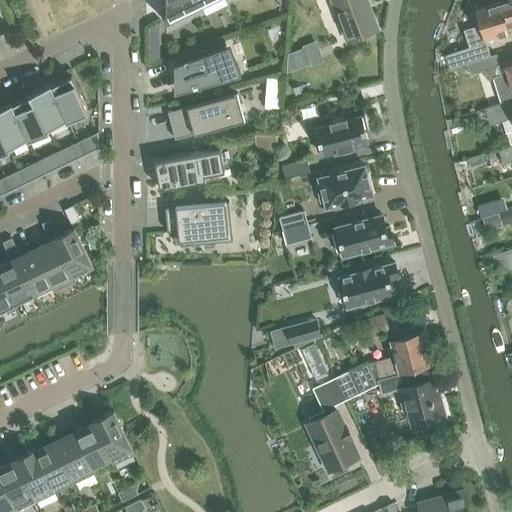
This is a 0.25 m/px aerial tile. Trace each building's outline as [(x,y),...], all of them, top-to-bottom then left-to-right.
[(165,0),(166,7),(166,22),(212,0),(165,0)] [(332,0),(348,41),(378,29),(367,0),(332,0)] [(465,30),(471,48),(446,56),(450,69),(467,63),(467,64),(497,55),(496,54),(490,55),(485,40),(496,36),(496,37),(509,33),(507,26),(511,24),(511,0),(506,0),(476,9),(481,25),(465,30)] [(230,44),(175,64),(175,93),(182,91),(241,75),(236,61),(230,44)] [(292,52),(298,67),(321,59),(315,44),(292,52)] [(509,101),(511,99),(511,59),(500,64),(497,55),(467,64),(471,75),(485,71),(488,79),(494,77),(502,103),(509,101)] [(72,75),(52,85),(69,120),(89,111),(72,75)] [(282,78),(267,77),(266,92),(280,93),(282,78)] [(51,83),(29,94),(30,96),(32,95),(49,130),(50,130),(49,128),(66,120),(67,122),(69,120),(52,85),(51,83)] [(182,108),(168,112),(175,139),(189,135),(245,120),(238,93),(182,108)] [(12,102),(12,103),(30,140),(49,130),(32,95),(30,96),(13,104),(12,102)] [(502,103),(485,108),(489,120),(502,116),(508,134),(511,145),(511,104),(510,105),(509,101),(502,103)] [(12,103),(0,108),(0,128),(10,149),(11,149),(10,147),(27,139),(28,140),(30,140),(12,103)] [(315,127),(317,132),(313,133),(318,151),(321,150),(323,155),(337,151),(338,153),(355,148),(355,147),(369,143),(362,114),(347,118),(347,117),(329,122),(330,123),(315,127)] [(0,153),(10,149),(0,128),(0,153)] [(79,141),(85,154),(99,147),(99,131),(79,141)] [(277,135),(260,136),(261,142),(268,148),(276,145),(277,135)] [(79,141),(59,150),(65,163),(85,154),(79,141)] [(503,164),(511,161),(511,145),(498,150),(503,164)] [(213,173),(225,171),(221,148),(155,161),(160,188),(214,178),(213,173)] [(59,150),(39,160),(46,173),(65,163),(59,150)] [(482,156),(469,160),(471,166),(484,162),(482,156)] [(307,158),(282,165),(285,178),(311,171),(307,158)] [(39,160),(20,169),(26,182),(46,173),(39,160)] [(320,183),(317,184),(321,202),(325,201),(327,207),(341,203),(342,204),(359,200),(359,199),(373,195),(365,165),(319,177),(320,183)] [(20,169),(0,178),(0,179),(6,192),(26,182),(20,169)] [(233,240),(229,201),(226,201),(226,200),(176,205),(176,206),(165,207),(168,231),(178,230),(179,240),(180,240),(181,245),(233,240)] [(482,218),(499,213),(500,212),(497,200),(479,206),(482,218)] [(73,205),(65,209),(72,222),(80,219),(73,205)] [(511,221),(511,208),(499,213),(502,225),(511,221)] [(305,210),(280,217),(283,231),(308,224),(305,210)] [(338,232),(334,233),(338,251),(342,250),(344,256),(394,242),(390,226),(386,227),(383,214),(336,227),(338,232)] [(51,219),(42,223),(46,231),(55,227),(51,219)] [(308,224),(283,231),(287,244),(312,237),(308,224)] [(51,241),(36,248),(53,283),(56,290),(75,281),(72,274),(55,239),(54,236),(58,234),(55,227),(46,231),(51,241)] [(75,227),(59,235),(58,234),(54,236),(55,239),(72,274),(75,281),(77,280),(74,274),(93,264),(76,229),(75,227)] [(12,238),(4,242),(8,251),(16,247),(12,238)] [(12,260),(0,265),(0,273),(14,302),(33,293),(16,258),(21,256),(16,247),(8,251),(12,260)] [(511,247),(492,254),(496,266),(511,260),(511,247)] [(21,256),(16,258),(33,293),(52,284),(55,291),(56,290),(53,283),(36,248),(21,256)] [(395,262),(372,268),(372,267),(367,268),(359,270),(354,271),(355,273),(340,277),(342,282),(338,283),(343,301),(347,300),(348,306),(395,294),(390,278),(399,276),(395,262)] [(0,273),(0,308),(14,302),(0,273)] [(385,315),(363,321),(368,337),(389,330),(385,315)] [(316,319),(291,326),(295,341),(321,335),(316,319)] [(423,331),(390,340),(396,362),(392,363),(390,357),(375,361),(380,377),(432,364),(423,331)] [(379,384),(367,361),(350,370),(360,393),(379,384)] [(432,364),(380,377),(380,379),(378,379),(382,394),(399,389),(403,403),(406,402),(413,424),(445,416),(441,398),(437,399),(432,380),(431,380),(428,367),(432,365),(432,364)] [(350,370),(313,388),(325,414),(307,423),(329,470),(332,469),(334,472),(338,473),(345,470),(347,466),(345,463),(359,456),(351,440),(352,439),(346,425),(344,425),(337,409),(335,405),(360,393),(350,370)] [(123,429),(114,410),(94,420),(95,422),(103,439),(112,457),(115,464),(135,454),(132,447),(123,429)] [(95,422),(94,420),(93,420),(94,422),(75,431),(92,466),(95,473),(96,472),(93,466),(110,458),(113,464),(115,464),(112,457),(103,439),(95,422)] [(92,466),(75,431),(56,441),(73,476),(76,482),(95,473),(92,466)] [(73,476),(56,441),(37,450),(36,447),(35,448),(36,450),(44,467),(53,485),(56,492),(76,482),(73,476)] [(36,450),(35,448),(16,457),(17,459),(25,476),(34,495),(37,501),(56,492),(53,485),(44,467),(36,450)] [(17,459),(16,457),(15,458),(16,460),(0,467),(0,474),(14,504),(17,510),(37,501),(34,495),(25,476),(17,459)] [(14,504),(0,474),(0,511),(13,511),(17,510),(14,504)] [(135,484),(127,488),(131,497),(139,493),(135,484)] [(131,497),(127,488),(118,492),(123,501),(131,497)] [(422,511),(471,511),(467,495),(466,489),(448,494),(449,499),(421,507),(422,511)] [(146,507),(141,498),(133,502),(138,511),(146,507)] [(135,511),(138,511),(133,502),(125,506),(128,511),(135,511)] [(399,511),(394,502),(382,508),(374,511),(399,511)] [(99,511),(96,503),(88,507),(90,511),(99,511)]
